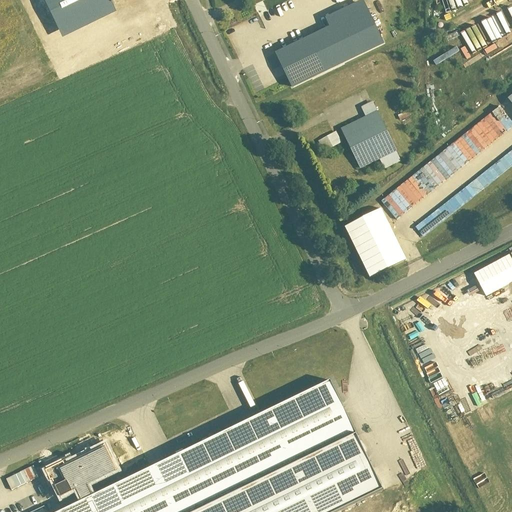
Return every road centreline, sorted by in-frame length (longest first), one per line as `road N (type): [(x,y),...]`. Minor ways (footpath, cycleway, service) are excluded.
road 1 (unclassified): [(0,465),(344,316)]
road 2 (unclassified): [(344,316),(190,0)]
road 3 (unknown): [(344,316),(438,511)]
road 4 (unclassified): [(344,316),(511,231)]
